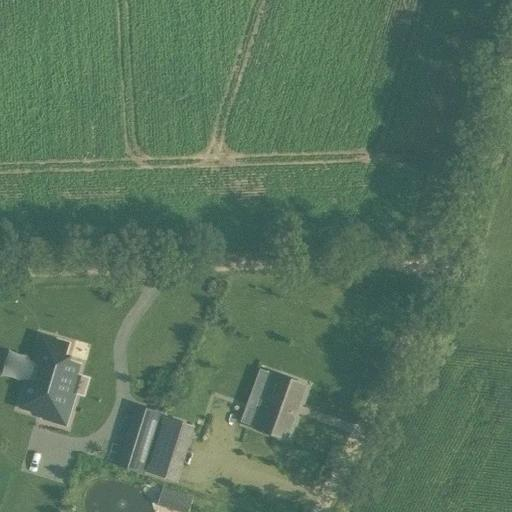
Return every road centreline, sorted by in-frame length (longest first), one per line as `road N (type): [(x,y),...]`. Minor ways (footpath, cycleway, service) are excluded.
road 1 (track): [(445,256),(322,511)]
road 2 (unclassified): [(445,256),(511,58)]
